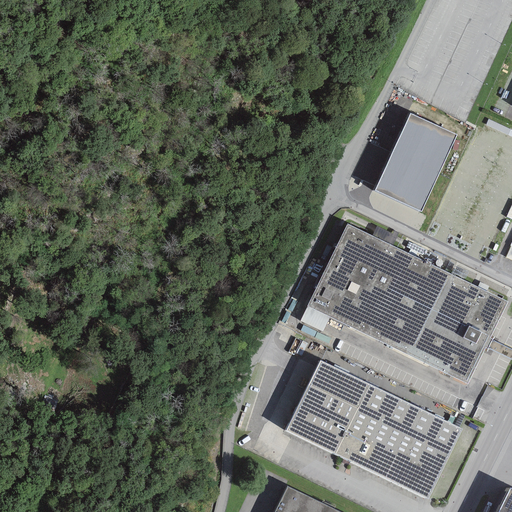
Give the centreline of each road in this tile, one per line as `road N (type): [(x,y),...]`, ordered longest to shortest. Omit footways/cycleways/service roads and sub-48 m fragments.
road 1 (residential): [(430,0),(334,195),(511,281)]
road 2 (unknown): [(434,244),(472,157),(502,154),(511,174)]
road 3 (primary): [(458,511),(511,403)]
